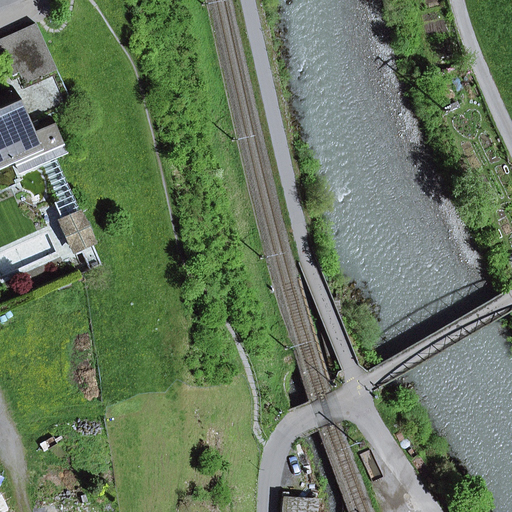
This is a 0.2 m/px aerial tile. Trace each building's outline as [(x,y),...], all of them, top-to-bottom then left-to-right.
[(9,75),(1,56),(42,37),(36,24),(0,39),(0,65),(5,77),(9,75)] [(1,56),(9,75),(12,82),(18,79),(22,90),(59,74),(42,37),(1,56)] [(12,82),(9,75),(5,77),(9,86),(11,85),(12,88),(13,89),(8,91),(17,113),(22,111),(28,127),(32,126),(31,123),(36,121),(38,123),(49,118),(48,115),(73,105),(59,74),(22,90),(18,79),(12,82)] [(0,89),(0,93),(12,88),(11,85),(9,86),(0,89)] [(13,89),(12,88),(0,93),(0,165),(15,159),(11,149),(32,138),(28,127),(22,111),(17,113),(8,91),(13,89)] [(11,149),(15,159),(20,171),(64,152),(49,118),(38,123),(36,121),(31,123),(32,126),(28,127),(32,138),(11,149)] [(61,222),(73,249),(91,242),(78,215),(61,222)] [(283,498),(282,511),(314,511),(315,500),(283,498)]
